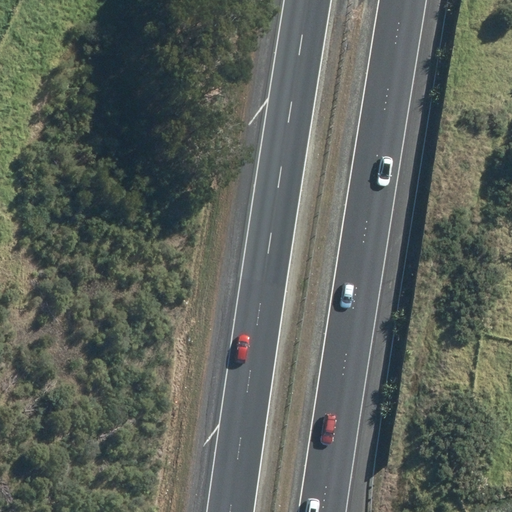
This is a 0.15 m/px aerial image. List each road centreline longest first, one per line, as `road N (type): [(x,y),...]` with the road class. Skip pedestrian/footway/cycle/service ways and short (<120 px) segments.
road 1 (motorway): [(403,0),(323,511)]
road 2 (motorway): [(228,511),(306,0)]
